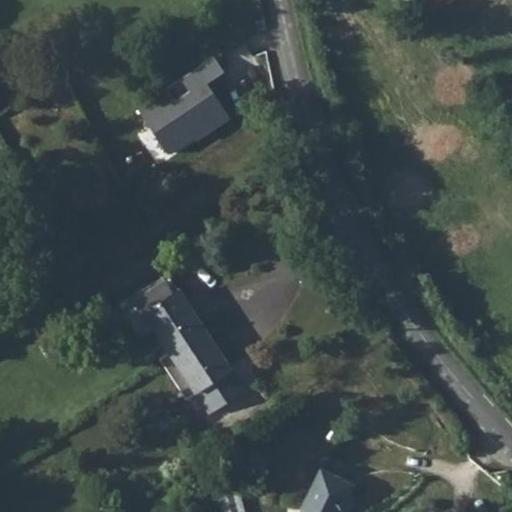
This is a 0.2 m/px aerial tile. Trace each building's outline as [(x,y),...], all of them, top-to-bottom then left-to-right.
[(220,56),(139,105),(171,157),(236,118),(214,81),(229,72),(220,56)] [(147,327),(167,354),(193,394),(207,415),(244,389),(230,369),(164,273),(118,305),(138,333),(147,327)] [(167,354),(158,360),(185,399),(193,394),(167,354)] [(341,511),(353,488),(354,487),(319,468),(297,511),(341,511)] [(243,511),(237,481),(216,487),(222,511),(243,511)]
